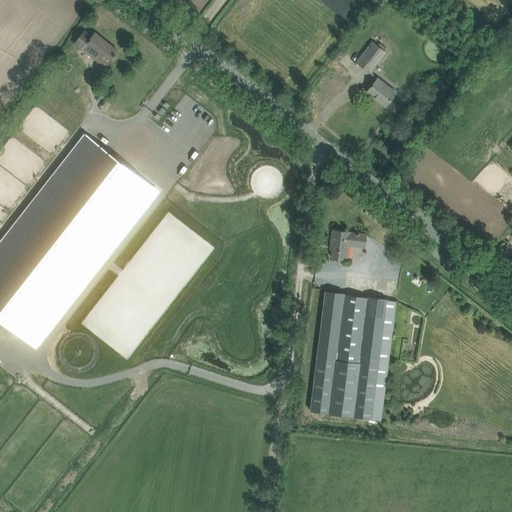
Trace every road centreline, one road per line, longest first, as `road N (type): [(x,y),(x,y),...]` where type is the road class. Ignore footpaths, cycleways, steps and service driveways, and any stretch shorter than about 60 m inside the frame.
road 1 (tertiary): [(511,298),(120,0)]
road 2 (track): [(270,511),(317,162)]
